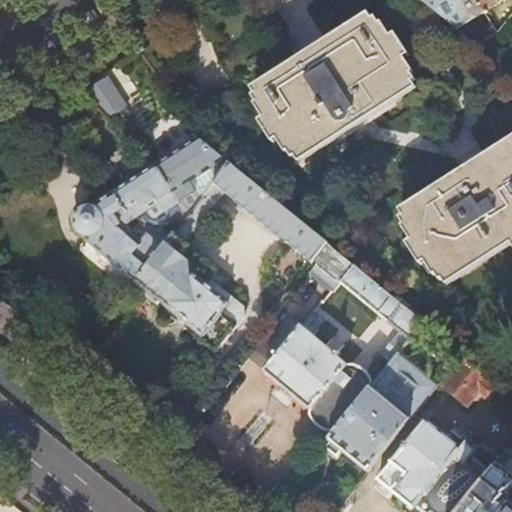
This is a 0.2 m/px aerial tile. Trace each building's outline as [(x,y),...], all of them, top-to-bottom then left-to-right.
[(421,0),(479,47),(499,34),(486,13),(477,0),(421,0)] [(506,0),(510,0),(511,2),(511,0),(477,0),(486,13),(506,0)] [(260,122),(274,144),(279,142),(288,156),(290,154),(294,161),(346,129),(346,130),(371,114),(370,113),(418,83),(414,76),(416,75),(407,60),(411,57),(397,35),(393,38),(385,24),(382,25),(378,19),(332,48),(331,46),(316,56),(300,66),(301,67),(254,96),(258,103),(256,105),(265,119),(260,122)] [(128,106),(106,75),(84,90),(111,117),(128,106)] [(69,134),(48,111),(31,122),(56,143),(69,134)] [(187,140),(186,141),(179,149),(167,153),(165,153),(164,154),(163,155),(162,156),(161,157),(161,158),(160,159),(160,160),(160,162),(160,164),(157,166),(180,202),(205,186),(210,180),(206,173),(221,163),(228,169),(232,164),(200,138),(199,139),(198,138),(196,138),(195,137),(194,137),(193,137),(192,137),(190,138),(187,140)] [(511,148),(493,161),(492,159),(467,175),(467,177),(401,219),(404,225),(402,227),(411,241),(407,244),(421,265),(425,263),(434,276),(436,275),(441,281),(511,235),(511,148)] [(314,260),(327,244),(232,164),(228,169),(190,215),(175,234),(164,247),(136,281),(141,285),(138,287),(159,305),(161,303),(180,318),(201,335),(199,337),(217,351),(238,326),(222,313),(231,303),(214,289),(206,283),(217,269),(185,244),(227,192),(238,202),(238,203),(240,204),(239,205),(239,208),(246,214),(249,214),(250,212),(287,242),(288,241),(293,245),(282,260),(278,257),(262,277),(285,296),(314,260)] [(175,234),(190,215),(180,202),(157,166),(155,167),(150,166),(145,166),(131,175),(121,182),(119,183),(118,186),(118,191),(115,193),(143,222),(146,225),(175,234)] [(136,281),(164,247),(150,235),(143,242),(136,236),(132,229),(143,222),(115,193),(93,206),(87,206),(82,207),(78,210),(74,215),(73,220),(74,226),(75,229),(79,234),(85,237),(88,238),(87,240),(101,252),(136,281)] [(411,340),(425,324),(327,244),(314,260),(319,263),(311,273),(334,292),(330,297),(357,320),(369,305),(411,340)] [(225,276),(217,269),(206,283),(214,289),(225,276)] [(322,424),(332,422),(364,383),(364,379),(363,372),(361,367),(363,365),(354,358),(352,360),(346,359),(339,359),(293,321),(258,365),(284,387),(304,403),(305,410),(306,414),(312,421),(318,423),(322,424)] [(440,386),(392,348),(364,383),(332,422),(317,441),(330,452),(335,445),(369,472),(440,386)] [(490,381),(463,358),(442,383),(470,406),(490,381)] [(413,511),(465,511),(496,475),(473,456),(477,451),(468,443),(464,448),(429,420),(380,480),(414,508),(412,511),(413,511)] [(186,423),(176,435),(189,445),(196,436),(194,430),(186,423)] [(511,511),(511,498),(509,496),(511,492),(511,455),(496,475),(465,511),(511,511)]
